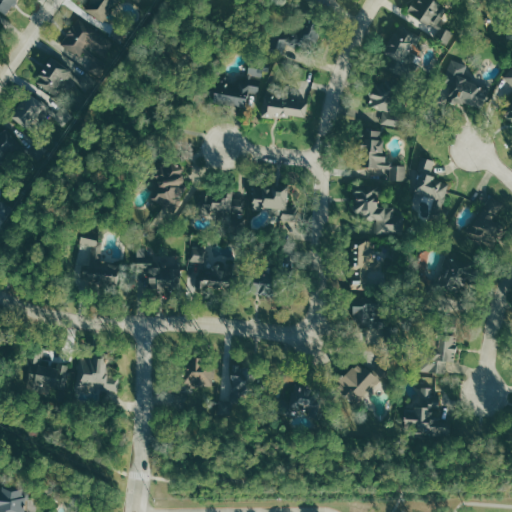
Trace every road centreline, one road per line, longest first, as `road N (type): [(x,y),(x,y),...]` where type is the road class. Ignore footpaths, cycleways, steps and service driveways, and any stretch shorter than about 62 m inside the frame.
road 1 (tertiary): [(313,332),(320,153),(340,73),(374,0)]
road 2 (tertiary): [(313,332),(89,320),(0,298)]
road 3 (tertiary): [(135,511),(145,324)]
road 4 (residential): [(483,392),(511,271)]
